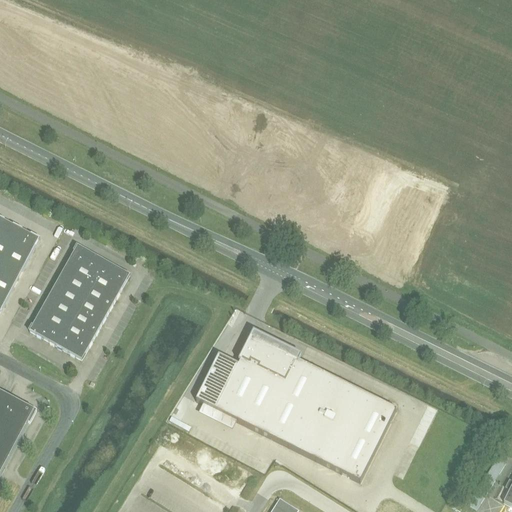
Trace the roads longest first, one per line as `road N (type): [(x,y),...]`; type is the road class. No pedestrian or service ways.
road 1 (unclassified): [(511,357),(0,97)]
road 2 (unclassified): [(511,391),(0,135)]
road 3 (unclassified): [(0,358),(56,388),(70,405),(14,511)]
